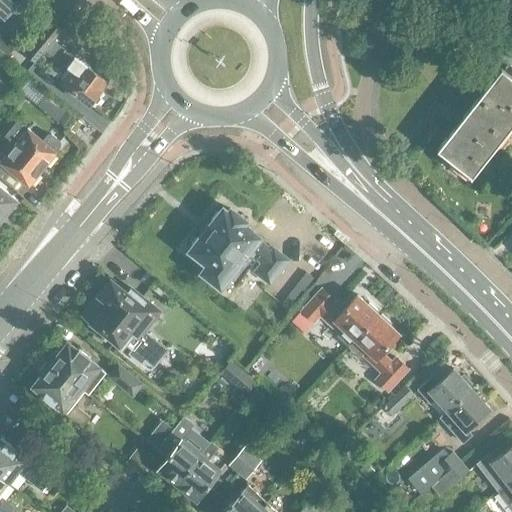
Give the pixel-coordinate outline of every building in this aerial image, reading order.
[(0,0),(0,13),(2,16),(14,3),(10,0),(0,0)] [(54,20),(27,53),(37,61),(64,29),(54,20)] [(0,48),(7,56),(19,43),(0,25),(0,48)] [(63,83),(90,104),(109,81),(67,48),(60,58),(74,69),(63,83)] [(511,76),(501,68),(480,95),(511,120),(511,76)] [(511,120),(480,95),(458,122),(493,149),(511,125),(511,120)] [(493,149),(458,122),(437,149),(472,176),(493,149)] [(48,134),(42,141),(27,128),(0,162),(28,185),(56,151),(61,145),(60,140),(51,133),(48,134)] [(0,217),(16,198),(0,184),(0,217)] [(192,248),(191,250),(208,264),(203,271),(220,285),(227,277),(236,284),(257,257),(263,261),(256,270),(270,281),(287,259),(273,247),(271,249),(257,238),(259,236),(243,224),(246,220),(231,209),(228,212),(223,208),(221,211),(217,211),(213,217),(213,222),(202,235),(197,237),(192,243),(192,248)] [(146,358),(155,364),(167,349),(143,331),(159,310),(127,286),(123,290),(110,280),(84,315),(90,319),(122,344),(124,340),(136,349),(132,354),(143,362),(146,358)] [(351,343),(378,314),(357,294),(340,313),(330,303),(334,299),(321,287),(301,309),(314,321),(320,314),(339,332),(340,334),(340,336),(341,337),(342,339),(343,340),(344,341),(346,342),(349,343),(350,343),(351,343)] [(378,314),(351,343),(351,345),(352,346),(352,347),(353,349),(355,351),(356,352),(358,353),(360,354),(362,354),(363,354),(382,371),(375,379),(387,390),(407,367),(396,357),(392,361),(381,352),(399,333),(378,314)] [(55,350),(47,360),(82,387),(82,388),(88,393),(105,371),(88,357),(89,355),(79,347),(77,349),(68,341),(60,351),(55,350)] [(82,387),(47,360),(38,371),(40,375),(33,385),(42,393),(41,394),(51,402),(52,401),(64,410),(63,411),(65,414),(83,427),(91,416),(71,401),(82,388),(82,387)] [(221,373),(247,393),(257,380),(231,361),(221,373)] [(107,375),(133,396),(143,383),(118,362),(107,375)] [(437,397),(448,410),(472,389),(453,367),(438,380),(432,374),(417,388),(430,403),(437,397)] [(405,384),(382,405),(392,416),(415,394),(405,384)] [(472,389),(448,410),(440,417),(463,442),(471,435),(467,430),(490,410),(472,389)] [(167,456),(157,468),(177,484),(210,442),(191,427),(194,423),(184,415),(157,448),(167,456)] [(0,476),(7,482),(16,471),(29,480),(30,479),(39,487),(47,477),(25,459),(14,450),(15,449),(3,439),(2,441),(0,439),(0,476)] [(210,442),(177,484),(196,499),(221,469),(208,459),(219,447),(211,441),(210,442)] [(477,463),(497,490),(511,478),(511,443),(500,453),(497,448),(477,463)] [(237,472),(254,452),(245,445),(229,466),(237,472)] [(126,462),(139,472),(152,454),(148,451),(147,453),(138,446),(126,462)] [(443,448),(408,478),(422,493),(431,485),(461,460),(453,450),(449,454),(443,448)] [(237,472),(246,479),(262,458),(254,452),(237,472)] [(461,460),(431,485),(439,495),(470,470),(461,460)] [(0,491),(7,482),(0,476),(0,511),(10,511),(15,507),(0,495),(0,491)] [(511,511),(511,478),(497,490),(511,509),(511,511)] [(220,511),(257,511),(267,502),(248,484),(245,487),(244,487),(220,511)] [(277,511),(267,502),(257,511),(277,511)] [(309,502),(299,511),(314,511),(317,510),(309,502)] [(374,511),(373,511),(390,511),(382,503),(374,511)]
